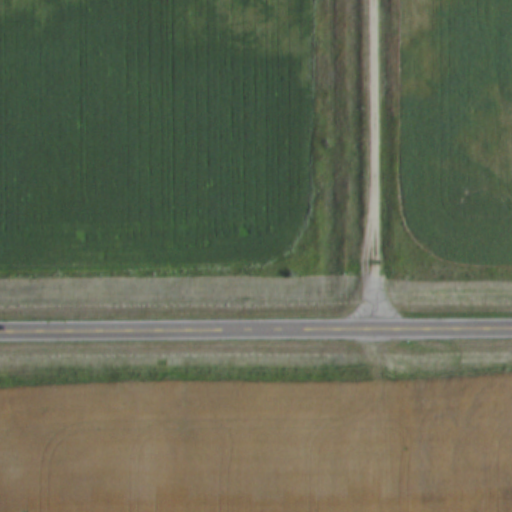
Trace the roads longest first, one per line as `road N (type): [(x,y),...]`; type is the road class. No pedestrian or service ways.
road 1 (tertiary): [(0,328),(511,323)]
road 2 (track): [(407,511),(408,475),(390,386),(373,355),(374,324)]
